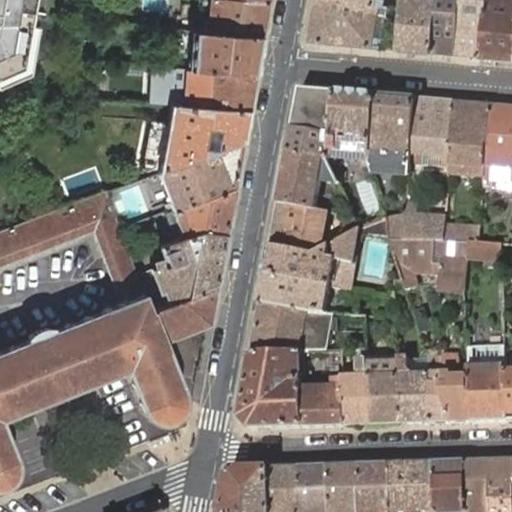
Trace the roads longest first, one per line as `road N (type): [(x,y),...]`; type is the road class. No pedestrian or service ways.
road 1 (tertiary): [(206,463),(283,58)]
road 2 (residential): [(511,444),(237,452),(206,463)]
road 3 (residential): [(283,58),(511,80)]
road 4 (residential): [(206,463),(86,511)]
